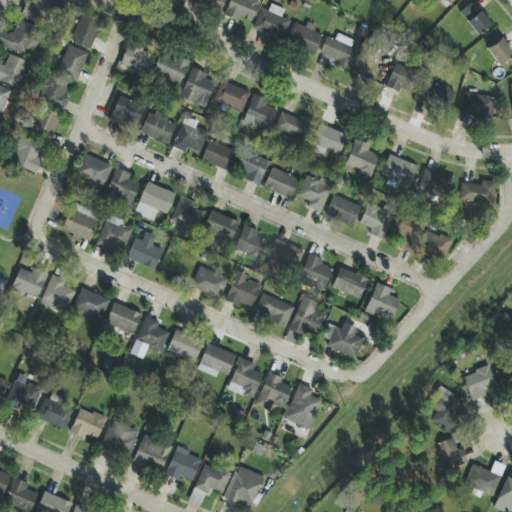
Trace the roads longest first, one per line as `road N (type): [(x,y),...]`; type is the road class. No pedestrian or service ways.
road 1 (residential): [(127,11),(37,222),(42,244),(338,376),(362,376),(503,225),(508,153)]
road 2 (residential): [(104,0),(425,139),(511,152)]
road 3 (residential): [(442,290),(79,129)]
road 4 (residential): [(0,438),(165,511)]
